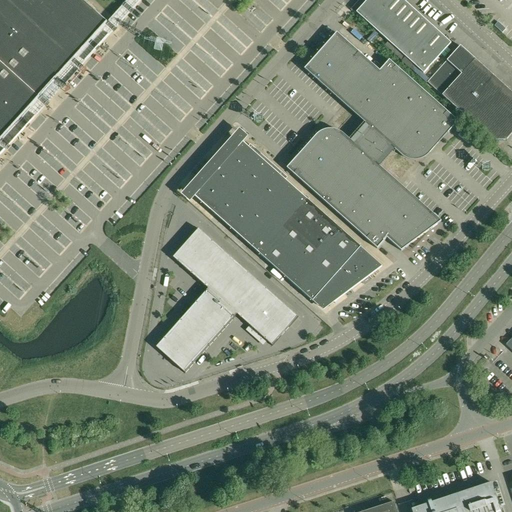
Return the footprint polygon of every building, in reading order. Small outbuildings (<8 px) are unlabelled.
[(0,0),(0,140),(73,60),(6,0),(0,0)] [(107,23),(81,0),(6,0),(73,60),(107,23)] [(363,0),(354,11),(423,74),(451,44),(402,0),(363,0)] [(337,33),(308,66),(368,120),(397,145),(401,149),(405,153),(408,155),(411,156),(415,156),(419,155),(422,154),(425,151),(444,130),(448,133),(458,122),(389,61),(380,72),(337,33)] [(428,82),(442,96),(475,60),(460,46),(428,82)] [(442,96),(485,135),(492,141),(506,141),(511,133),(511,93),(475,60),(442,96)] [(347,144),(375,169),(397,145),(368,120),(347,144)] [(189,194),(247,129),(238,121),(180,187),(189,194)] [(288,167),(287,169),(377,249),(381,245),(387,239),(401,251),(409,245),(413,249),(429,231),(437,225),(375,169),(347,144),(340,138),(337,136),(334,135),(330,135),(326,136),(324,136),(320,139),(301,161),(297,157),(288,167)] [(194,196),(260,254),(308,201),(285,181),(284,182),(247,148),(248,147),(242,142),(194,196)] [(360,248),(308,201),(260,254),(313,301),(315,299),(316,300),(317,301),(319,302),(320,302),(322,303),(323,303),(325,303),(327,302),(328,302),(329,302),(331,301),(331,300),(333,302),(381,266),(360,248)] [(208,289),(156,348),(185,373),(236,314),(271,345),(296,317),(198,230),(173,259),(208,289)] [(416,508),(411,510),(412,511),(501,511),(492,483),(416,508)] [(397,511),(394,502),(364,511),(397,511)]
